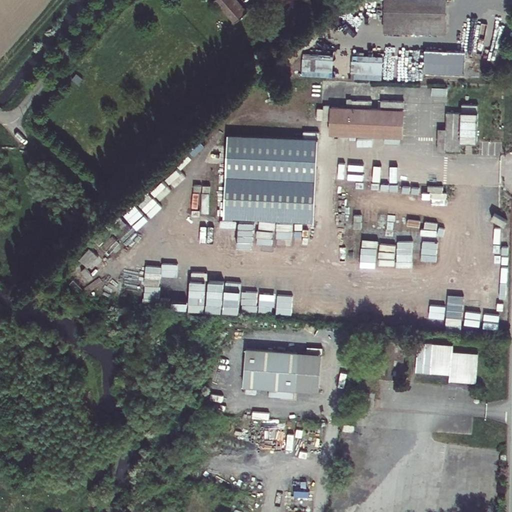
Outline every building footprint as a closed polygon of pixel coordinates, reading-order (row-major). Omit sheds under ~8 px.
[(215,0),(235,22),(247,11),(237,0),(215,0)] [(385,0),(385,22),(446,23),(446,0),(385,0)] [(487,66),(498,16),(486,13),(475,63),(487,66)] [(385,22),(385,32),(446,33),(446,23),(385,22)] [(426,72),(466,74),(467,51),(426,49),(426,72)] [(404,110),(332,106),(331,133),(403,136),(404,110)] [(461,150),(462,112),(447,111),(446,150),(461,150)] [(319,140),(239,136),(237,164),(219,163),(217,217),(315,221),(319,140)] [(164,208),(175,196),(157,179),(146,191),(164,208)] [(194,194),(205,196),(207,181),(196,180),(194,194)] [(137,213),(127,224),(144,240),(154,229),(137,213)] [(215,220),(211,258),(226,259),(229,226),(221,225),(221,221),(215,220)] [(304,235),(304,224),(290,224),(290,235),(304,235)] [(225,292),(224,310),(238,310),(238,293),(225,292)] [(312,308),(313,294),(301,294),(300,307),(312,308)] [(330,319),(345,319),(345,300),(330,300),(330,319)] [(383,318),(383,300),(369,300),(368,318),(383,318)] [(380,338),(377,377),(402,379),(405,340),(380,338)] [(432,371),(433,343),(419,342),(418,370),(432,371)] [(456,381),(476,382),(478,353),(453,351),(453,345),(433,343),(432,371),(431,372),(451,374),(457,374),(456,381)] [(322,349),(247,345),(245,385),(320,389),(322,349)] [(366,398),(379,398),(379,382),(366,381),(366,398)]
